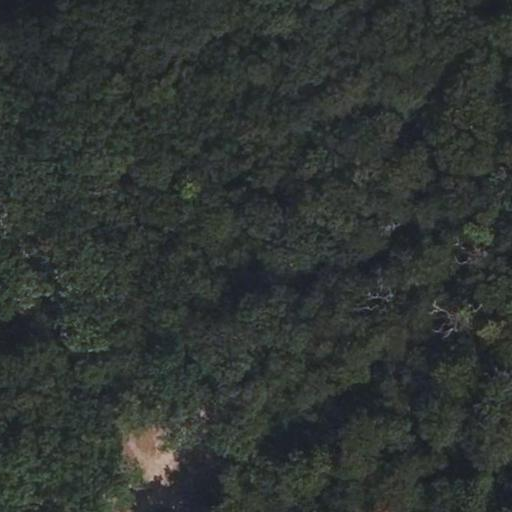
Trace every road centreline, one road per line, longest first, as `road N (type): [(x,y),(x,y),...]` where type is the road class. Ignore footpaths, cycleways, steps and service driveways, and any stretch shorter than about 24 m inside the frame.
road 1 (unknown): [(490,0),(149,466)]
road 2 (track): [(0,511),(511,362)]
road 3 (track): [(149,466),(128,0)]
road 4 (unknown): [(149,466),(0,277)]
